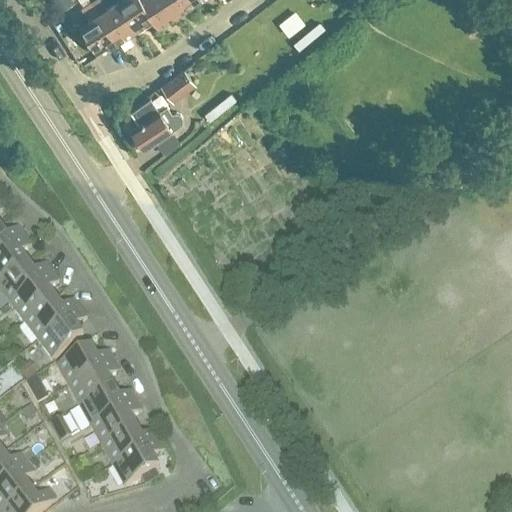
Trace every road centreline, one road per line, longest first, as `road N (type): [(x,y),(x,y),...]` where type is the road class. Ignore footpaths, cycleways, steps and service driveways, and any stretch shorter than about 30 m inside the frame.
road 1 (residential): [(87,511),(133,508),(164,492),(191,460),(55,236),(0,180)]
road 2 (residential): [(198,347),(511,131)]
road 3 (secondary): [(198,347),(0,43)]
road 4 (secondary): [(303,511),(198,347)]
road 5 (residential): [(239,0),(78,104)]
road 6 (residential): [(78,104),(12,0)]
